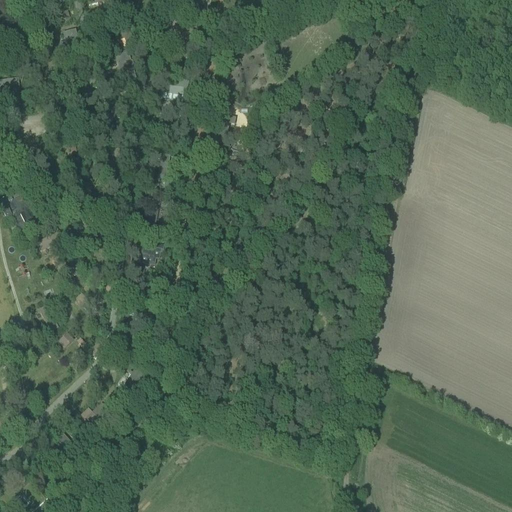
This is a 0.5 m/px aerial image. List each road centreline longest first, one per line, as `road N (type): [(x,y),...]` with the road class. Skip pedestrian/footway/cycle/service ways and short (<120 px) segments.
road 1 (track): [(484,0),(411,79),(77,511)]
road 2 (track): [(349,511),(411,79)]
road 3 (track): [(164,400),(210,0)]
